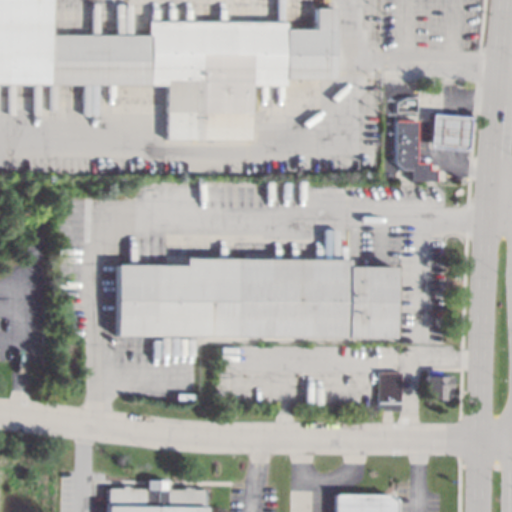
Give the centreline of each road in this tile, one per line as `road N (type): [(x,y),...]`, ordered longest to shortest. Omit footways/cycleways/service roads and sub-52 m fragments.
road 1 (residential): [(511,435),(188,435),(0,411)]
road 2 (primary): [(504,0),(485,221),(476,511)]
